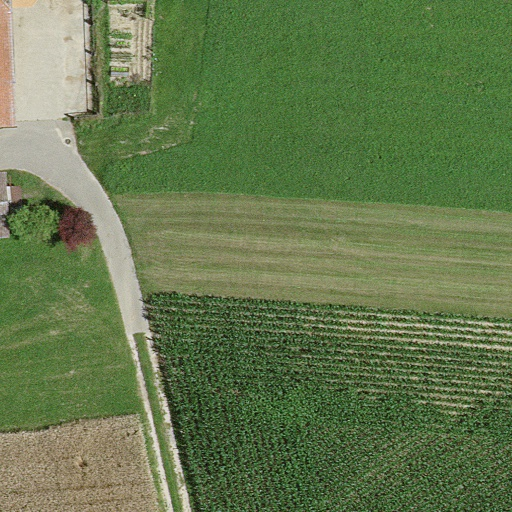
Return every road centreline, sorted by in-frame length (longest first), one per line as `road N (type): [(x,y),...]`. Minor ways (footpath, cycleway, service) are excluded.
road 1 (track): [(55,170),(89,199),(120,249),(177,511)]
road 2 (track): [(79,0),(82,124),(55,170)]
